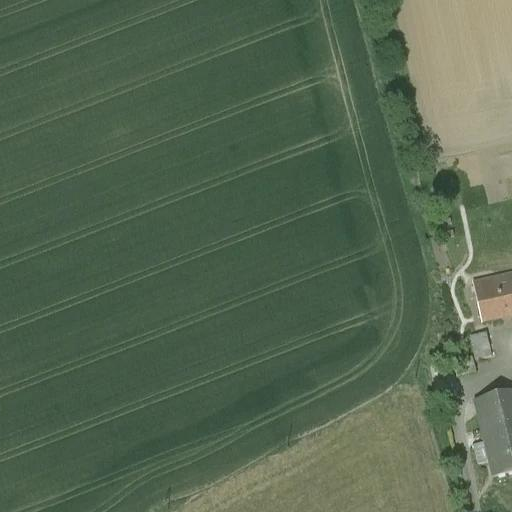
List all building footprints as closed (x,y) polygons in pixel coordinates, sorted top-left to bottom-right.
[(511,276),(473,285),(478,307),(479,313),(482,323),(498,319),(511,316),(511,276)] [(470,337),(475,361),(491,357),(486,333),(470,337)] [(471,359),(453,363),(457,378),(474,374),(471,359)] [(511,394),(474,404),(484,442),(511,435),(511,394)] [(511,435),(484,442),(485,445),(471,449),(472,451),(474,450),(478,468),(489,465),(493,480),(511,475),(511,435)]
